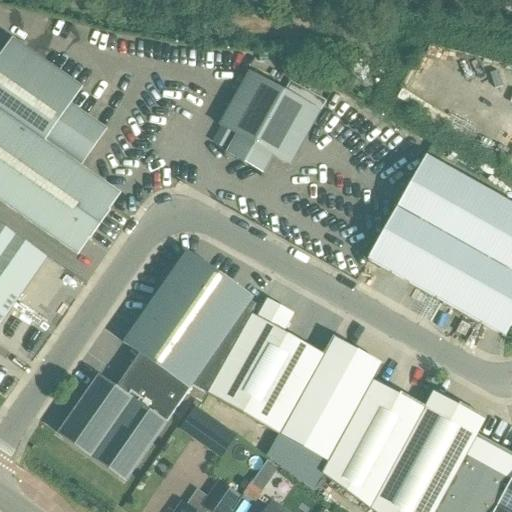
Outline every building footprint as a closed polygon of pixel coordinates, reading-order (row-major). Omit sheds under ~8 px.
[(12,40),(0,58),(0,112),(80,168),(106,131),(70,106),(81,89),(12,40)] [(235,99),(219,127),(236,136),(227,154),(263,174),(273,157),(290,167),(327,103),(290,82),(284,92),(249,73),(235,99)] [(0,112),(0,202),(77,256),(78,255),(68,248),(79,232),(90,240),(108,214),(107,213),(119,195),(80,168),(0,112)] [(511,127),(486,174),(511,188),(511,127)] [(511,206),(426,158),(368,262),(504,338),(511,324),(511,206)] [(0,225),(0,325),(47,259),(0,225)] [(59,434),(58,435),(125,482),(192,387),(206,397),(207,398),(208,396),(251,318),(252,317),(250,316),(256,307),(251,303),(253,300),(186,253),(123,344),(139,355),(115,390),(99,378),(98,380),(114,391),(103,407),(86,396),(77,410),(93,421),(76,446),(59,434)] [(208,396),(207,398),(281,439),(282,438),(326,359),(323,358),(285,337),(295,320),(269,305),(260,323),(251,318),(208,396)] [(282,438),(281,439),(328,465),(328,464),(373,383),(379,372),(333,347),(326,359),(282,438)] [(328,465),(322,476),(371,511),(434,511),(476,435),(484,421),(433,394),(424,410),(373,383),(328,464),(328,465)] [(223,428),(196,409),(182,429),(209,448),(223,428)] [(511,511),(511,454),(476,435),(434,511),(511,511)] [(298,478),(318,493),(325,484),(305,470),(298,478)] [(255,477),(243,493),(254,501),(266,485),(255,477)] [(210,501),(202,511),(231,511),(241,498),(222,485),(210,501)] [(182,506),(177,511),(202,511),(210,501),(197,492),(186,509),(182,506)] [(250,500),(244,511),(254,511),(259,504),(250,500)] [(284,511),(270,502),(263,511),(284,511)]
